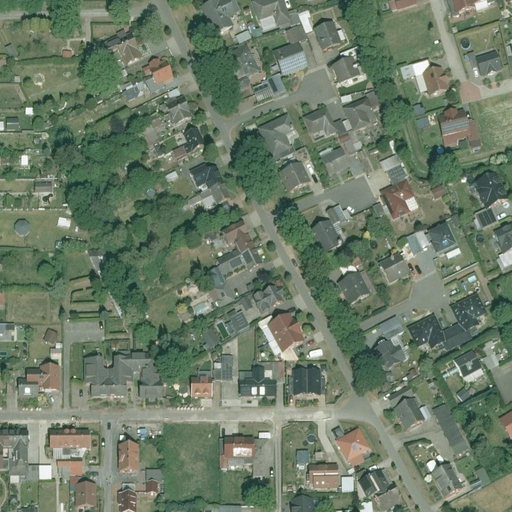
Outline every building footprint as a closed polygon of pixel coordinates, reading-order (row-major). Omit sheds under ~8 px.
[(229,21),(219,0),(209,0),(196,6),(206,30),(229,21)] [(251,24),(266,19),(269,28),(286,23),(278,0),(251,0),(244,2),(251,24)] [(468,9),(465,0),(445,0),(451,14),(468,9)] [(486,3),(485,0),(465,0),(468,9),(486,3)] [(308,30),(316,52),(341,42),(333,21),(308,30)] [(134,55),(124,33),(109,39),(120,62),(134,55)] [(511,36),(499,40),(506,71),(511,69),(511,36)] [(120,62),(109,39),(95,46),(106,68),(120,62)] [(303,67),(295,43),(268,53),(277,77),(303,67)] [(5,49),(10,60),(16,57),(11,46),(5,49)] [(246,79),(257,74),(246,49),(225,59),(237,83),(234,84),(237,90),(241,91),(247,89),(248,84),(246,79)] [(498,68),(493,51),(468,59),(474,76),(498,68)] [(351,57),(326,67),(334,86),(359,76),(351,57)] [(156,60),(140,67),(145,78),(161,71),(156,60)] [(417,73),(424,98),(447,92),(440,67),(417,73)] [(124,71),(113,76),(116,81),(126,77),(124,71)] [(161,71),(145,78),(150,89),(166,82),(161,71)] [(278,77),(250,88),(257,104),(285,92),(278,77)] [(138,79),(123,85),(125,92),(122,94),(126,103),(139,97),(137,93),(143,90),(138,79)] [(337,103),(346,127),(361,121),(357,110),(365,107),(361,95),(337,103)] [(177,97),(157,105),(162,117),(182,108),(177,97)] [(415,116),(424,113),(422,105),(413,107),(415,116)] [(320,137),(336,130),(326,106),(298,118),(306,137),(317,132),(320,137)] [(182,108),(162,117),(167,129),(187,120),(182,108)] [(432,124),(438,144),(471,134),(465,113),(457,115),(455,109),(443,112),(446,120),(432,124)] [(250,129),(265,160),(285,151),(279,137),(290,133),(282,115),(250,129)] [(419,129),(429,126),(426,118),(416,122),(419,129)] [(6,130),(18,130),(18,119),(6,119),(6,130)] [(152,130),(161,126),(158,120),(137,130),(146,148),(158,142),(152,130)] [(197,129),(177,139),(184,154),(205,144),(197,129)] [(355,136),(349,140),(352,146),(358,143),(355,136)] [(362,149),(359,143),(352,147),(347,138),(340,141),(347,156),(362,149)] [(312,152),(324,178),(345,168),(341,159),(336,149),(325,154),(322,147),(312,152)] [(175,160),(183,156),(180,149),(171,152),(175,160)] [(305,150),(294,153),(297,165),(308,162),(305,150)] [(268,169),(279,194),(302,184),(291,159),(268,169)] [(212,168),(194,176),(202,192),(219,184),(212,168)] [(467,184),(479,210),(503,198),(492,173),(467,184)] [(34,181),(34,194),(51,193),(51,181),(34,181)] [(409,198),(402,181),(374,194),(386,221),(404,213),(399,203),(409,198)] [(219,184),(202,192),(210,209),(227,200),(219,184)] [(434,202),(445,195),(440,187),(429,193),(434,202)] [(372,209),(376,219),(384,216),(379,206),(372,209)] [(478,233),(498,223),(491,207),(473,216),(475,220),(473,222),(478,233)] [(215,306),(231,298),(220,277),(239,267),(241,273),(259,264),(237,221),(213,233),(221,249),(226,246),(233,258),(201,274),(214,300),(212,301),(215,306)] [(312,252),(335,240),(326,221),(302,232),(312,252)] [(14,223),(14,236),(28,236),(28,222),(14,223)] [(487,233),(497,257),(511,250),(511,229),(510,224),(487,233)] [(458,251),(447,229),(425,239),(436,261),(458,251)] [(422,254),(420,249),(426,247),(421,234),(405,239),(412,258),(422,254)] [(95,257),(92,258),(96,273),(108,270),(103,251),(94,253),(95,257)] [(405,276),(395,255),(375,264),(385,286),(405,276)] [(354,256),(330,267),(348,304),(371,293),(354,256)] [(256,318),(279,305),(268,286),(245,298),(256,318)] [(472,294),(442,308),(457,338),(476,328),(472,318),(481,313),(472,294)] [(229,339),(249,330),(242,313),(236,316),(234,312),(227,315),(230,323),(224,326),(229,339)] [(262,325),(270,340),(294,328),(287,313),(262,325)] [(401,330),(410,348),(421,343),(426,352),(443,344),(429,316),(401,330)] [(365,350),(376,371),(397,360),(393,352),(397,350),(391,338),(399,334),(391,317),(373,327),(380,342),(365,350)] [(0,325),(0,336),(4,336),(4,333),(14,332),(13,325),(0,325)] [(270,340),(277,354),(301,342),(294,328),(270,340)] [(208,351),(219,345),(211,329),(200,335),(208,351)] [(491,344),(482,347),(486,359),(482,360),(486,371),(498,367),(491,344)] [(447,362),(459,386),(479,376),(468,352),(447,362)] [(76,359),(76,386),(83,386),(83,399),(122,399),(123,371),(134,371),(134,399),(159,400),(159,385),(154,385),(154,362),(145,362),(145,353),(109,353),(109,370),(102,370),(102,359),(76,359)] [(220,358),(220,364),(212,365),(213,382),(232,381),(231,357),(220,358)] [(33,400),(33,393),(54,393),(54,367),(35,367),(35,371),(21,371),(21,380),(11,380),(12,400),(33,400)] [(233,381),(233,397),(269,396),(269,381),(260,381),(260,369),(247,369),(247,380),(233,381)] [(287,398),(302,398),(302,370),(287,370),(287,398)] [(302,398),(318,397),(317,370),(302,370),(302,398)] [(207,399),(207,378),(185,379),(185,399),(207,399)] [(424,421),(406,387),(382,399),(400,434),(424,421)] [(463,391),(457,397),(462,403),(468,397),(463,391)] [(442,405),(429,412),(451,456),(464,449),(442,405)] [(511,409),(491,422),(503,443),(511,438),(511,409)] [(347,463),(368,452),(359,433),(345,440),(340,430),(332,434),(347,463)] [(44,450),(65,450),(65,431),(44,431),(44,450)] [(65,450),(85,450),(85,431),(65,431),(65,450)] [(0,470),(2,470),(1,450),(9,450),(9,463),(5,464),(5,477),(26,477),(25,432),(0,432),(0,470)] [(220,459),(248,459),(248,480),(265,480),(265,441),(220,440),(220,459)] [(111,447),(111,475),(137,474),(137,446),(111,447)] [(295,453),(295,466),(308,466),(308,453),(295,453)] [(55,470),(63,469),(64,478),(82,477),(81,464),(55,465),(55,470)] [(426,477),(438,503),(466,490),(454,464),(426,477)] [(332,465),(302,466),(303,490),(333,489),(332,465)] [(483,469),(474,473),(479,483),(470,488),(472,492),(490,484),(483,469)] [(145,483),(161,483),(161,472),(145,472),(145,483)] [(369,501),(374,511),(381,511),(396,504),(379,472),(368,478),(378,496),(369,501)] [(340,480),(340,494),(352,494),(352,480),(340,480)] [(156,484),(148,484),(149,496),(157,496),(156,484)] [(69,509),(92,509),(91,486),(69,486),(69,509)] [(114,496),(114,511),(136,511),(137,495),(114,496)] [(285,511),(308,511),(308,499),(285,500),(285,511)]
